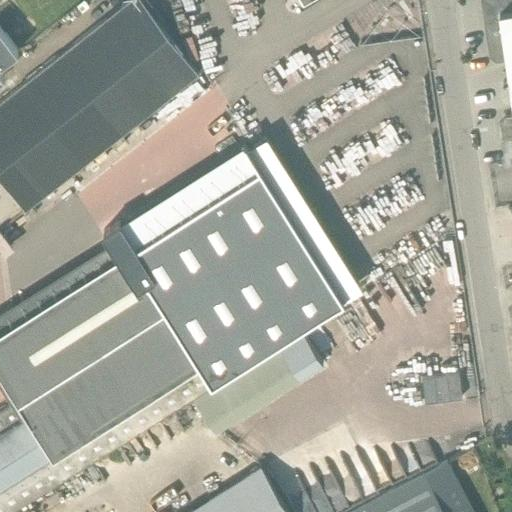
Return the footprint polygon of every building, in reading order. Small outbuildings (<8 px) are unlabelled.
[(0,173),(27,208),(199,73),(141,0),(130,0),(0,102),(0,173)] [(499,124),(506,165),(511,164),(511,0),(480,0),(489,56),(496,62),(497,61),(507,60),(511,95),(511,115),(505,116),(499,124)] [(0,80),(5,76),(0,70),(0,66),(18,51),(0,27),(0,80)] [(145,279),(211,382),(346,296),(342,289),(339,292),(258,165),(135,243),(120,219),(102,230),(136,284),(145,279)] [(278,341),(300,376),(323,361),(301,327),(278,341)] [(114,417),(79,361),(49,380),(84,436),(114,417)] [(459,373),(422,378),(425,403),(462,397),(459,373)] [(0,511),(6,511),(62,477),(16,403),(0,412),(0,511)] [(474,511),(448,460),(346,511),(474,511)] [(294,511),(263,462),(182,511),(294,511)]
